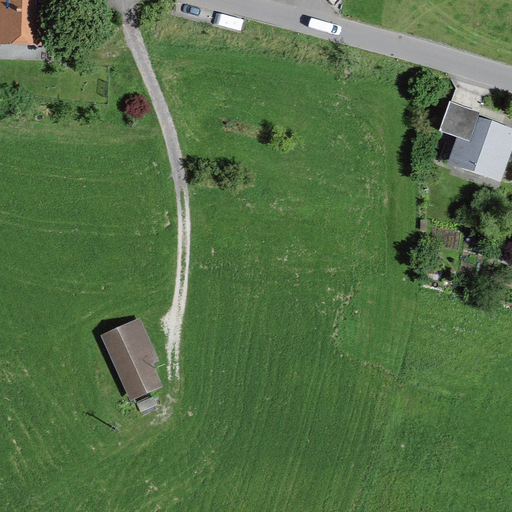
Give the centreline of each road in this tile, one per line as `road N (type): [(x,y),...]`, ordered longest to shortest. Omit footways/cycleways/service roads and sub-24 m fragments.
road 1 (track): [(132,0),(139,58),(187,186),(187,258),(170,346)]
road 2 (unclassified): [(185,0),(511,93)]
